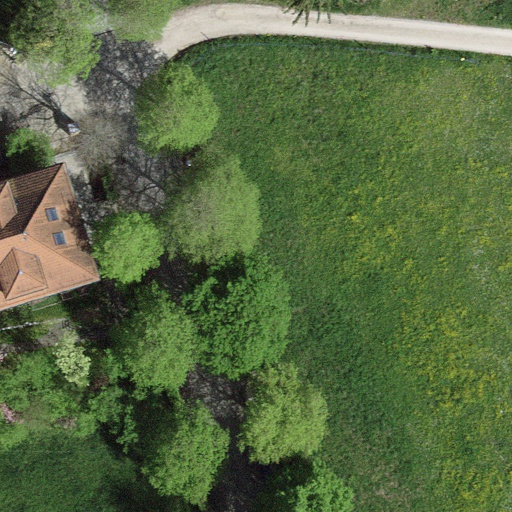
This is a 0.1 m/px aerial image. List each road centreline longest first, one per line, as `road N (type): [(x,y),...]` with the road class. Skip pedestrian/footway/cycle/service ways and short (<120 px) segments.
road 1 (unclassified): [(81,0),(238,511)]
road 2 (track): [(511,48),(209,19),(102,74)]
